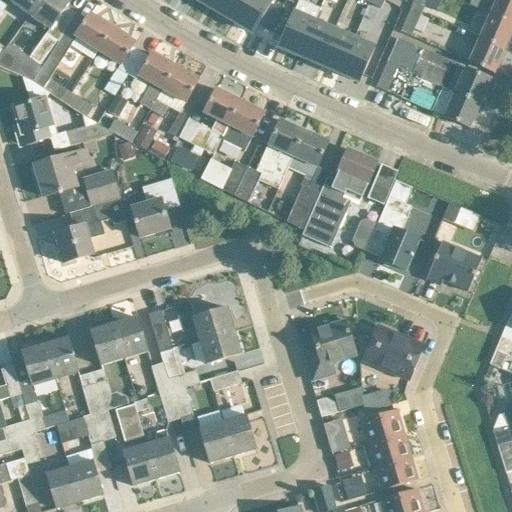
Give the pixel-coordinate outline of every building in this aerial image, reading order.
[(0,0),(0,15),(10,2),(11,0),(0,0)] [(11,0),(10,2),(26,14),(30,16),(41,0),(11,0)] [(70,0),(41,0),(30,16),(50,31),(66,8),(71,1),(70,0)] [(216,11),(222,0),(197,0),(216,11)] [(222,0),(216,11),(235,23),(248,0),(222,0)] [(254,34),(273,2),(269,0),(248,0),(235,23),(254,34)] [(384,0),(370,0),(369,3),(381,9),(385,0),(384,0)] [(437,11),(441,0),(414,0),(411,8),(422,13),(425,6),(437,11)] [(491,16),(511,24),(511,0),(472,0),(470,5),(492,15),(491,16)] [(50,31),(30,59),(41,66),(58,41),(59,41),(60,42),(77,14),(76,15),(66,8),(50,31)] [(411,37),(422,13),(411,8),(401,32),(411,37)] [(294,13),(279,47),(299,56),(313,22),(294,13)] [(64,102),(71,92),(50,79),(71,46),(93,60),(99,51),(98,50),(112,28),(91,15),(87,21),(77,14),(60,42),(34,83),(64,102)] [(481,39),(505,50),(511,33),(511,24),(491,16),(481,39)] [(313,22),(299,56),(319,65),(334,31),(313,22)] [(112,28),(98,50),(99,51),(122,65),(135,43),(112,28)] [(334,31),(319,65),(339,74),(354,40),(334,31)] [(447,74),(452,62),(423,50),(398,39),(387,63),(397,68),(442,88),(481,105),(491,80),(465,69),(459,66),(454,77),(447,74)] [(481,39),(471,63),(494,74),(505,50),(481,39)] [(354,40),(339,74),(360,83),(375,48),(354,40)] [(437,42),(433,53),(461,65),(465,54),(437,42)] [(140,104),(151,110),(157,100),(163,90),(176,67),(153,54),(140,77),(151,83),(140,104)] [(387,92),(397,68),(387,63),(377,87),(387,92)] [(186,103),(199,80),(176,67),(163,90),(186,103)] [(105,91),(114,97),(129,74),(119,68),(105,91)] [(470,129),(481,105),(442,88),(432,111),(445,117),(444,118),(470,129)] [(212,130),(190,119),(180,138),(183,140),(191,143),(214,155),(222,139),(241,102),(217,90),(205,114),(217,120),(212,130)] [(64,102),(87,117),(94,107),(71,92),(64,102)] [(14,108),(25,146),(51,139),(48,128),(55,127),(46,98),(14,108)] [(165,118),(171,108),(157,100),(151,110),(165,118)] [(114,101),(107,112),(118,118),(124,107),(114,101)] [(252,137),(253,138),(264,114),(241,102),(222,139),(245,151),(252,137)] [(152,114),(147,123),(154,127),(159,118),(152,114)] [(180,138),(190,119),(179,114),(169,131),(170,132),(169,133),(180,138)] [(259,167),(257,172),(262,174),(259,181),(278,190),(284,177),(288,168),(290,169),(307,132),(281,121),(272,139),(268,148),(264,157),(260,166),(259,167)] [(71,146),(114,133),(96,124),(67,133),(71,146)] [(158,132),(143,124),(138,132),(139,133),(133,142),(148,150),(158,132)] [(307,132),(290,169),(305,176),(301,185),(303,186),(287,222),(305,230),(305,231),(321,193),(309,188),(329,142),(307,132)] [(156,141),(149,153),(163,161),(170,149),(156,141)] [(178,147),(170,162),(181,167),(189,152),(178,147)] [(305,230),(303,235),(326,245),(332,231),(337,233),(351,203),(343,199),(345,195),(347,191),(348,191),(363,198),(370,182),(378,163),(363,157),(348,150),(340,169),(332,188),(324,185),(321,193),(305,231),(305,230)] [(85,151),(54,160),(35,166),(44,197),(59,193),(66,215),(71,214),(92,207),(119,199),(111,173),(84,181),(85,183),(76,186),(72,172),(90,167),(85,151)] [(231,169),(211,159),(201,179),(236,197),(249,168),(235,162),(231,169)] [(384,206),(398,172),(382,165),(368,199),(384,206)] [(262,174),(249,168),(236,197),(249,203),(262,174)] [(133,209),(141,238),(170,230),(165,211),(180,207),(172,180),(142,189),(146,205),(133,209)] [(383,213),(375,231),(390,238),(380,261),(406,272),(414,253),(420,240),(402,233),(412,208),(389,198),(383,213)] [(119,199),(92,207),(71,214),(75,229),(56,235),(64,264),(94,255),(89,240),(105,235),(102,223),(112,220),(114,225),(127,221),(119,199)] [(443,219),(455,224),(461,209),(449,204),(443,219)] [(355,247),(366,251),(377,223),(367,219),(360,222),(353,241),(355,247)] [(483,259),(442,243),(426,280),(441,287),(443,282),(469,293),(483,259)] [(192,313),(178,317),(183,333),(196,329),(200,341),(234,331),(227,309),(194,319),(192,313)] [(149,315),(161,353),(173,349),(161,311),(149,315)] [(138,318),(114,325),(123,359),(148,352),(138,318)] [(315,344),(303,348),(313,382),(333,376),(330,364),(356,356),(352,341),(346,322),(311,332),(315,344)] [(91,332),(101,366),(123,359),(114,325),(91,332)] [(397,335),(379,327),(372,343),(359,337),(360,357),(365,359),(364,362),(409,381),(422,350),(396,338),(397,335)] [(234,331),(200,341),(207,365),(241,355),(234,331)] [(511,342),(502,338),(490,365),(502,370),(511,346),(511,342)] [(69,339),(45,346),(55,379),(79,372),(69,339)] [(45,346),(22,353),(26,363),(32,386),(55,379),(45,346)] [(173,350),(173,349),(161,353),(164,363),(172,390),(199,383),(196,371),(185,374),(177,348),(173,350)] [(137,359),(119,361),(122,383),(139,380),(137,359)] [(151,366),(160,394),(172,390),(164,363),(151,366)] [(2,371),(10,397),(10,398),(22,394),(14,367),(2,371)] [(111,394),(106,380),(103,369),(91,372),(102,411),(107,409),(107,411),(129,404),(127,397),(117,392),(111,394)] [(102,411),(91,372),(78,376),(90,414),(95,413),(102,411)] [(238,372),(219,377),(212,379),(215,392),(242,384),(238,372)] [(360,375),(347,377),(349,390),(362,388),(360,375)] [(199,383),(172,390),(181,419),(185,434),(197,430),(192,416),(193,416),(185,388),(199,383)] [(362,389),(334,396),(339,413),(363,406),(362,397),(362,389)] [(169,423),(181,419),(172,390),(160,394),(169,423)] [(388,390),(362,397),(363,406),(364,413),(392,405),(388,390)] [(317,401),(321,417),(338,413),(336,403),(326,398),(317,401)] [(37,399),(24,403),(29,420),(33,431),(45,428),(42,417),(37,401),(37,399)] [(137,412),(135,405),(116,410),(126,443),(144,437),(137,412)] [(102,411),(95,413),(103,440),(115,436),(107,411),(107,409),(102,411)] [(397,410),(361,421),(368,445),(404,434),(397,410)] [(510,426),(493,431),(498,447),(511,442),(511,412),(506,414),(510,426)] [(90,414),(82,416),(90,444),(103,440),(95,413),(90,414)] [(257,450),(246,416),(223,423),(234,457),(257,450)] [(30,432),(33,431),(29,420),(7,427),(8,428),(2,430),(4,439),(18,436),(30,432)] [(234,457),(223,423),(200,430),(210,464),(234,457)] [(158,442),(147,446),(157,480),(180,473),(170,439),(169,439),(166,431),(155,434),(158,442)] [(38,460),(30,432),(18,436),(22,449),(26,464),(38,460)] [(411,457),(404,434),(368,445),(375,468),(411,457)] [(346,435),(328,440),(328,441),(332,454),(350,449),(346,435)] [(0,455),(22,449),(18,436),(4,439),(0,440),(0,455)] [(511,443),(511,442),(498,447),(506,474),(511,471),(511,443)] [(157,480),(147,446),(124,453),(134,487),(157,480)] [(418,481),(411,457),(375,468),(382,492),(418,481)] [(104,496),(93,461),(70,468),(81,503),(104,496)] [(0,483),(11,480),(6,465),(0,466),(0,483)] [(353,475),(360,493),(380,485),(372,467),(353,475)] [(47,475),(51,491),(57,510),(81,503),(70,468),(47,475)] [(18,480),(24,499),(27,511),(41,511),(36,495),(30,476),(18,480)] [(11,480),(0,483),(0,509),(7,508),(0,485),(11,482),(11,480)] [(313,491),(313,492),(319,511),(330,511),(336,510),(329,486),(313,491)] [(423,511),(417,490),(380,501),(383,511),(423,511)]
